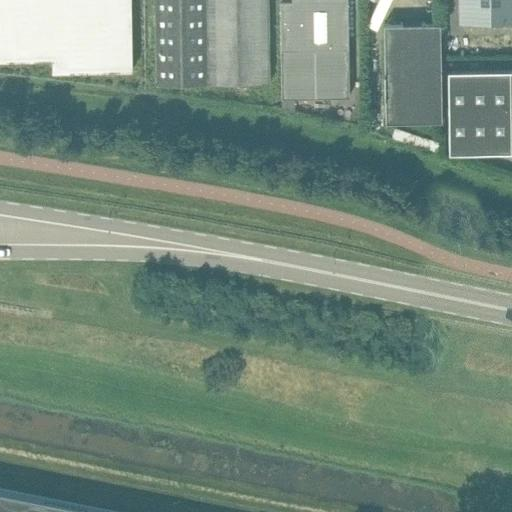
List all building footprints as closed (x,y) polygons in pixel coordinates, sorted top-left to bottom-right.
[(131,69),(131,0),(0,0),(0,58),(52,58),(52,70),(131,69)] [(207,81),(206,0),(154,0),(156,82),(207,81)] [(268,81),(267,0),(206,0),(207,81),(268,81)] [(349,51),(347,0),(282,0),(280,0),(281,53),(349,51)] [(511,20),(511,0),(459,0),(460,21),(511,20)] [(440,57),(440,21),(384,23),(385,120),(441,119),(440,57)] [(349,95),(349,51),(281,53),(282,96),(349,95)] [(511,150),(509,68),(447,69),(449,151),(511,150)] [(120,511),(0,488),(0,511),(120,511)]
